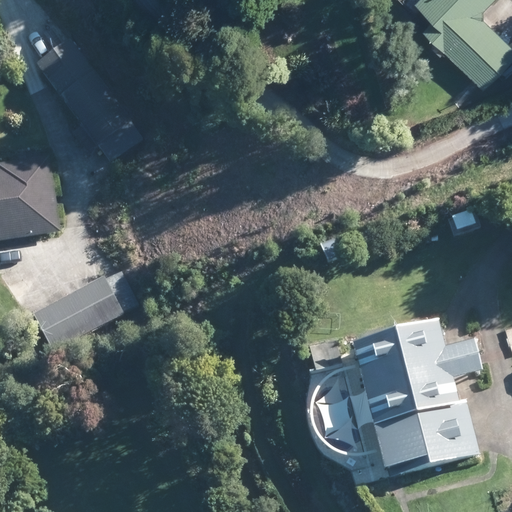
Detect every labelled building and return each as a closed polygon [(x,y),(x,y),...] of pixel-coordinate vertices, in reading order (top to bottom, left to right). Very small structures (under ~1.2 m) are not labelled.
[(487,9),(495,0),(421,0),(420,1),(437,18),(429,27),(427,28),(476,77),(482,83),(486,87),(511,61),(511,44),(511,45),(486,18),(487,9)] [(135,126),(75,46),(42,70),(88,131),(77,139),(92,158),(135,126)] [(0,245),(64,236),(63,229),(53,161),(45,161),(9,166),(0,168),(1,172),(0,172),(0,245)] [(421,235),(425,247),(433,245),(429,233),(421,235)] [(326,254),(332,266),(346,259),(341,247),(326,254)] [(108,280),(37,319),(57,355),(127,316),(121,307),(138,298),(126,275),(110,284),(108,280)] [(479,349),(469,352),(452,357),(445,328),(366,348),(359,350),(393,482),(400,481),(482,459),(481,452),(469,406),(464,407),(459,387),(475,383),(487,380),(479,349)]
